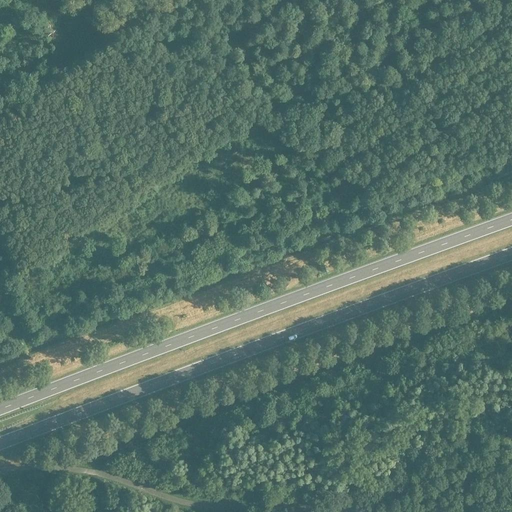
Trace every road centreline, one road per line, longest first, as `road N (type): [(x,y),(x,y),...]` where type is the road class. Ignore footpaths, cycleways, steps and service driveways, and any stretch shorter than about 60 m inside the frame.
road 1 (trunk): [(511,219),(0,410)]
road 2 (trunk): [(0,443),(511,252)]
